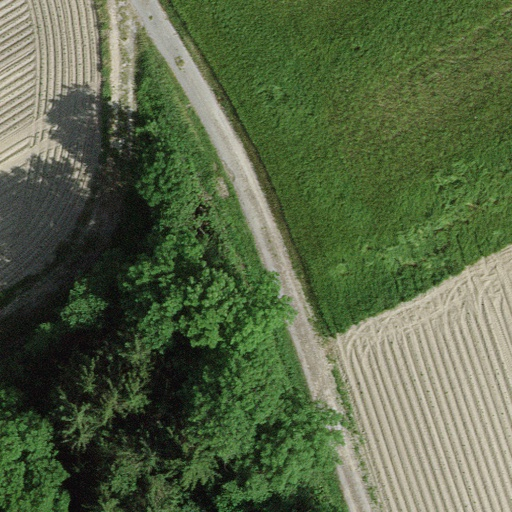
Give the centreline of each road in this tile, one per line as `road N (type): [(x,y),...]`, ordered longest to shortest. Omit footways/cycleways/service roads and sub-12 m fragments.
road 1 (track): [(354,511),(243,199),(184,75),(134,0)]
road 2 (track): [(0,343),(27,326),(99,232),(120,105),(121,0)]
